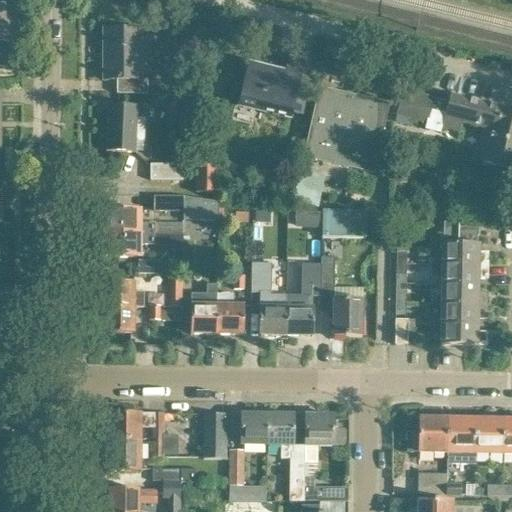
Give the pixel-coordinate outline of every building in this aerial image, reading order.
[(140,80),(140,32),(104,32),(104,81),(116,81),(116,95),(147,95),(147,80),(140,80)] [(249,65),(244,85),(239,108),(290,120),(299,82),(303,63),(290,59),(286,74),(249,65)] [(174,85),(174,89),(176,92),(180,93),(183,90),(184,86),(181,83),(177,82),(174,85)] [(373,175),(389,105),(318,89),(302,160),(373,175)] [(445,114),(448,104),(402,92),(396,117),(427,125),(431,110),(445,114)] [(448,104),(445,114),(442,129),(458,133),(460,124),(482,129),(473,162),(511,171),(511,112),(450,96),(448,104)] [(183,97),(175,97),(175,106),(169,106),(168,129),(182,130),(183,97)] [(108,106),(106,153),(135,154),(135,143),(144,144),(145,120),(137,120),(137,108),(108,106)] [(183,165),(150,165),(150,182),(183,181),(183,165)] [(196,166),(196,194),(216,194),(216,166),(196,166)] [(396,184),(406,184),(407,169),(396,168),(396,184)] [(511,175),(496,172),(492,187),(511,192),(511,175)] [(298,180),(293,204),(318,209),(323,186),(298,180)] [(183,212),(183,198),(153,198),(153,212),(183,212)] [(218,222),(217,203),(183,198),(183,212),(183,221),(218,222)] [(295,211),(295,226),(306,227),(306,212),(295,211)] [(105,212),(105,235),(182,235),(182,226),(139,226),(139,212),(105,212)] [(236,213),(236,222),(248,223),(248,214),(236,213)] [(365,241),(366,215),(323,214),(322,240),(327,240),(331,240),(365,241)] [(458,224),(458,228),(478,229),(478,219),(458,219),(458,224)] [(458,224),(442,224),(441,266),(488,267),(488,253),(478,253),(478,246),(477,246),(477,230),(478,230),(478,229),(458,228),(458,224)] [(182,235),(105,235),(104,258),(138,259),(138,247),(168,247),(168,251),(182,251),(182,235)] [(324,243),(324,247),(326,249),(330,250),(333,247),(333,243),(331,240),(327,240),(324,243)] [(406,265),(406,254),(396,254),(396,265),(406,265)] [(333,294),(334,259),(321,259),(321,261),(320,293),(333,294)] [(312,338),(312,318),(312,310),(312,298),(320,298),(320,293),(321,261),(314,261),(314,264),(305,264),(305,270),(306,270),(306,284),(302,284),(302,297),(286,297),(286,310),(285,338),(312,338)] [(138,263),(138,276),(159,276),(159,263),(138,263)] [(285,338),(286,310),(286,297),(271,297),(272,284),(272,265),(251,265),(250,294),(260,294),(259,297),(260,297),(260,309),(259,309),(259,337),(285,338)] [(406,277),(406,265),(396,265),(396,276),(406,277)] [(488,280),(488,267),(441,266),(441,286),(478,287),(478,280),(488,280)] [(161,307),(150,307),(150,310),(182,310),(182,309),(182,278),(168,277),(168,309),(160,309),(161,307)] [(233,291),(243,291),(243,278),(233,277),(233,291)] [(104,284),(104,310),(134,310),(134,309),(144,310),(144,293),(134,293),(134,284),(104,284)] [(217,336),(217,295),(217,286),(206,286),(206,295),(191,295),(190,336),(217,336)] [(478,293),(478,287),(441,286),(441,306),(487,307),(488,293),(478,293)] [(405,306),(406,294),(396,294),(395,306),(405,306)] [(243,337),(243,317),(243,308),(233,308),(234,295),(217,295),(217,336),(243,337)] [(362,302),(334,301),(333,301),(332,338),(361,339),(362,302)] [(405,317),(405,306),(395,306),(395,316),(405,317)] [(487,320),(487,307),(441,306),(440,325),(477,326),(477,320),(487,320)] [(134,335),(134,310),(104,310),(104,335),(134,335)] [(181,318),(182,310),(150,310),(150,323),(172,323),(172,318),(181,318)] [(408,321),(395,321),(395,346),(408,346),(408,321)] [(477,333),(477,326),(440,325),(440,347),(487,348),(487,333),(477,333)] [(267,446),(268,417),(266,417),(266,413),(264,411),(254,411),(252,413),(252,417),(241,416),(240,446),(267,446)] [(109,415),(109,444),(140,444),(140,430),(152,430),(152,415),(140,415),(109,415)] [(163,415),(152,415),(152,430),(152,444),(163,444),(163,415)] [(226,461),(226,436),(227,416),(204,416),(203,460),(226,461)] [(292,453),(293,417),(268,417),(267,446),(281,446),(280,460),(291,460),(290,503),(304,503),(304,479),(305,467),(305,448),(304,448),(304,453),(292,453)] [(305,417),(304,448),(305,448),(305,467),(316,467),(316,448),(332,448),(332,447),(344,448),(344,431),(333,431),(333,418),(305,417)] [(446,455),(447,420),(433,420),(433,421),(420,421),(420,420),(419,420),(418,433),(407,433),(406,454),(418,454),(418,455),(446,455)] [(474,466),(474,454),(475,422),(461,422),(461,420),(447,420),(446,455),(446,466),(474,466)] [(503,456),(503,421),(489,421),(489,422),(475,422),(474,454),(503,456)] [(511,455),(511,421),(503,421),(503,456),(511,455)] [(109,444),(109,474),(140,474),(140,444),(109,444)] [(163,444),(152,444),(152,459),(163,459),(163,444)] [(228,487),(243,487),(243,452),(228,452),(228,477),(228,485),(228,487)] [(181,471),(152,471),(152,483),(162,483),(181,484),(181,471)] [(201,471),(181,471),(181,484),(181,485),(201,486),(201,471)] [(445,497),(446,476),(417,475),(417,497),(445,497)] [(447,486),(447,476),(446,476),(445,497),(461,497),(461,486),(447,486)] [(218,477),(218,485),(228,485),(228,477),(218,477)] [(315,479),(304,479),(304,503),(312,503),(348,503),(348,490),(315,490),(315,479)] [(181,484),(162,483),(162,496),(180,496),(180,484),(181,484)] [(502,498),(502,487),(487,487),(487,498),(502,498)] [(511,487),(502,487),(502,498),(511,498),(511,487)] [(157,506),(157,492),(139,492),(139,491),(108,491),(108,511),(138,511),(139,505),(157,506)] [(451,511),(452,503),(417,503),(417,504),(418,504),(418,511),(451,511)]
